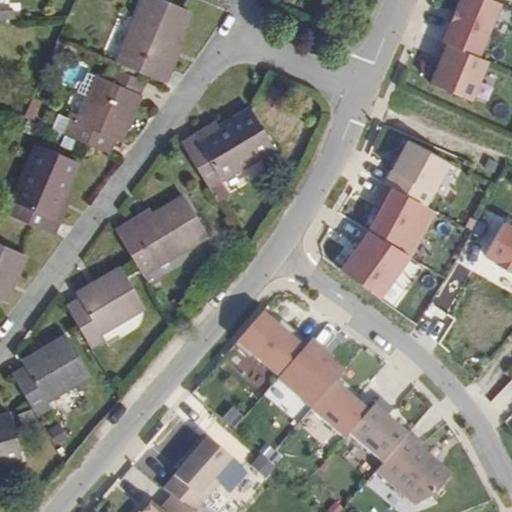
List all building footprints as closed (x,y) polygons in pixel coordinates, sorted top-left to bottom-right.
[(165,63),(188,7),(171,0),(142,0),(118,60),(166,79),(171,66),(165,63)] [(497,4),(487,0),(456,0),(439,43),(482,61),(504,7),(497,4)] [(482,61),(439,43),(433,58),(437,60),(427,84),(468,101),(474,104),(490,64),(482,61)] [(120,146),(140,95),(99,79),(79,128),(70,124),(65,138),(108,156),(114,144),(120,146)] [(209,189),(274,147),(250,110),(218,131),(214,124),(182,143),(209,189)] [(453,167),(407,144),(387,184),(432,207),(453,167)] [(55,215),(77,164),(36,145),(8,211),(57,232),(63,218),(55,215)] [(495,163),(486,159),(483,168),(491,172),(495,163)] [(423,208),(393,192),(371,235),(401,251),(423,208)] [(143,276),(207,236),(183,198),(151,219),(147,212),(115,233),(143,276)] [(511,228),(505,224),(486,260),(511,273),(511,228)] [(412,262),(369,236),(341,275),(381,304),(412,262)] [(7,306),(24,256),(0,247),(0,309),(2,304),(7,306)] [(145,309),(124,270),(78,294),(80,300),(66,307),(89,350),(104,344),(99,334),(145,309)] [(294,368),(306,353),(263,316),(237,347),(280,384),(294,368)] [(47,401),(90,374),(66,337),(23,365),(26,370),(13,378),(39,418),(52,409),(47,401)] [(279,385),(316,417),(340,389),(349,379),(312,347),(306,353),(294,368),(280,384),(279,385)] [(348,440),(370,415),(340,389),(316,417),(314,419),(344,445),(348,440)] [(409,439),(375,409),(370,415),(348,440),(382,470),(409,439)] [(0,460),(28,453),(16,414),(0,418),(0,460)] [(235,463),(204,438),(162,489),(189,511),(201,511),(221,489),(216,485),(235,463)] [(422,448),(410,438),(409,439),(382,470),(380,472),(420,506),(434,503),(452,480),(419,452),(422,448)] [(187,511),(175,501),(164,511),(159,511),(153,507),(148,511),(187,511)]
